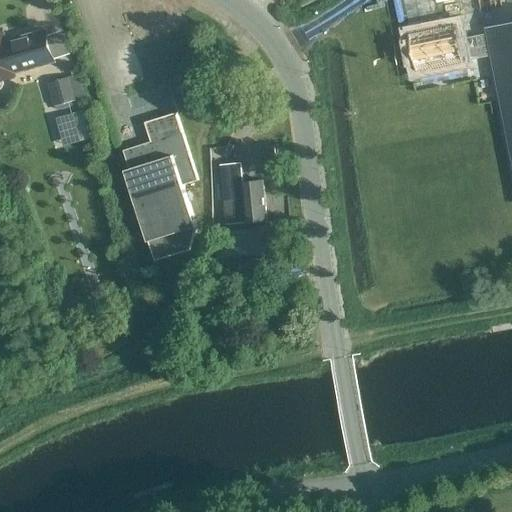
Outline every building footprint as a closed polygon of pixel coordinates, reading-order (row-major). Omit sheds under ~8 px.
[(511,23),(488,28),(489,34),(462,40),(458,24),(411,34),(419,71),(466,61),(466,60),(493,55),(511,149),(511,23)] [(0,88),(3,87),(5,84),(4,79),(16,76),(14,71),(56,60),(48,32),(6,43),(3,33),(0,33),(0,88)] [(70,77),(76,100),(86,97),(80,74),(70,77)] [(70,77),(70,76),(49,82),(55,105),(56,105),(76,100),(70,77)] [(78,105),(76,100),(56,105),(58,110),(78,105)] [(69,145),(97,136),(88,107),(60,116),(69,145)] [(184,185),(199,180),(178,113),(154,120),(160,139),(125,150),(131,169),(127,170),(156,261),(191,250),(197,227),(184,185)] [(264,180),(248,182),(246,159),(223,162),(229,223),(248,222),(268,220),(264,180)] [(0,245),(9,243),(4,223),(0,223),(0,245)] [(272,286),(269,235),(228,237),(229,272),(245,271),(247,271),(250,272),(252,272),(254,274),(256,275),(258,277),(260,279),(261,282),(261,284),(262,286),(262,287),(272,286)] [(218,311),(219,329),(237,328),(236,310),(218,311)] [(219,352),(213,336),(187,347),(193,362),(219,352)]
